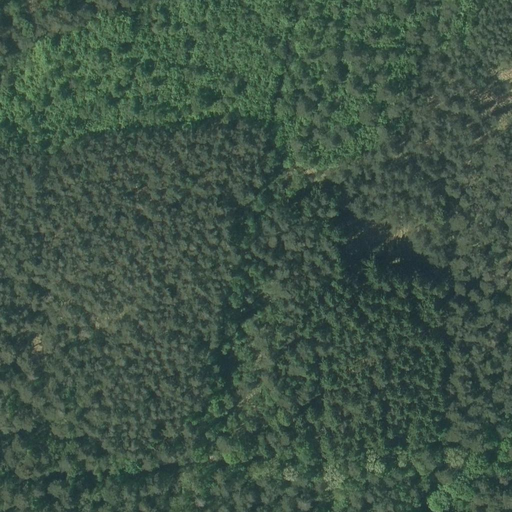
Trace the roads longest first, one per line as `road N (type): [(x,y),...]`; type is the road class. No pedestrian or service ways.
road 1 (track): [(193,458),(477,438)]
road 2 (track): [(0,472),(193,458)]
